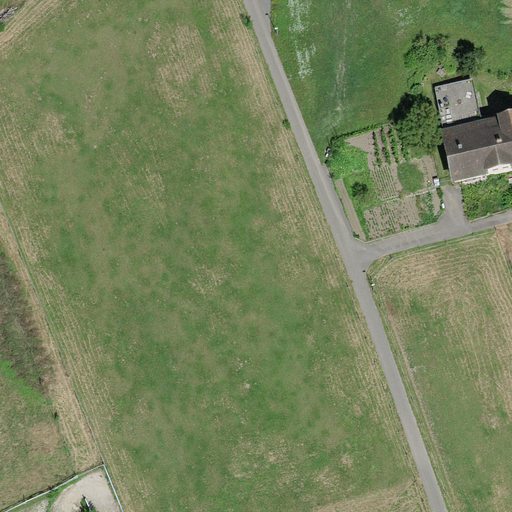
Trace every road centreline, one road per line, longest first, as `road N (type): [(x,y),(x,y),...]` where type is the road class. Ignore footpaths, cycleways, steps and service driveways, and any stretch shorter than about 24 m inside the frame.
road 1 (unclassified): [(333,220),(445,511)]
road 2 (track): [(333,220),(252,0)]
